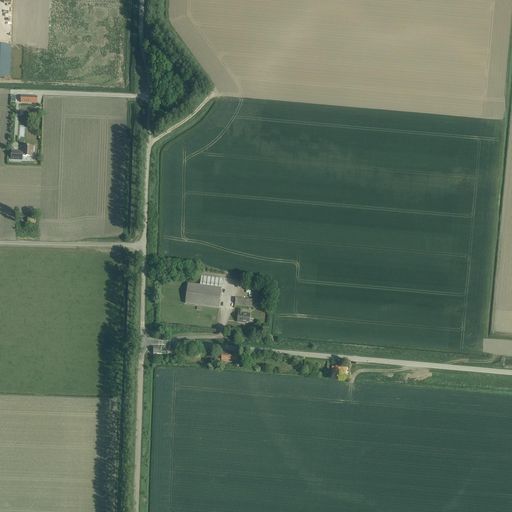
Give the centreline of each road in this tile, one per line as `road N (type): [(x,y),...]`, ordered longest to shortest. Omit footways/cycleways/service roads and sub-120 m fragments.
road 1 (unclassified): [(511,372),(144,341)]
road 2 (unclassified): [(144,246),(149,97),(141,0)]
road 3 (unclassified): [(136,511),(144,341)]
road 4 (residential): [(144,246),(0,242)]
